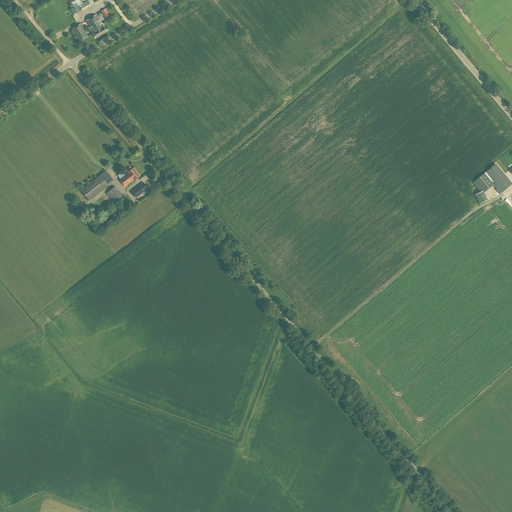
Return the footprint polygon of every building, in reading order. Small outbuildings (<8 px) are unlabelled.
[(68,0),(70,4),(71,3),(74,8),(71,10),(74,14),(76,13),(82,10),(82,11),(91,6),(88,0),(83,3),(81,0),(68,0)] [(107,20),(112,17),(107,8),(102,11),(107,20)] [(89,30),(101,23),(96,14),(86,21),(90,28),(89,28),(89,30)] [(101,23),(89,30),(92,34),(93,33),(95,38),(106,31),(104,27),(101,23)] [(79,41),(88,36),(81,24),(72,29),(79,41)] [(457,80),(462,86),(467,82),(462,76),(457,80)] [(469,82),(463,85),(472,100),(478,97),(469,82)] [(511,153),(511,152),(499,162),(503,168),(510,162),(511,164),(511,153)] [(511,182),(496,163),(496,164),(473,182),(481,192),(475,195),(480,204),(488,200),(484,192),(494,185),(497,189),(496,190),(500,194),(511,184),(511,182)] [(134,180),(140,176),(133,167),(128,172),(119,179),(125,187),(134,180)] [(89,201),(114,181),(105,171),(81,190),(89,201)] [(150,191),(148,189),(143,182),(131,191),(136,198),(145,191),(147,194),(150,191)] [(114,204),(123,197),(115,187),(106,193),(114,204)] [(500,209),(511,227),(511,214),(509,210),(505,212),(505,211),(503,212),(501,209),(500,209)]
